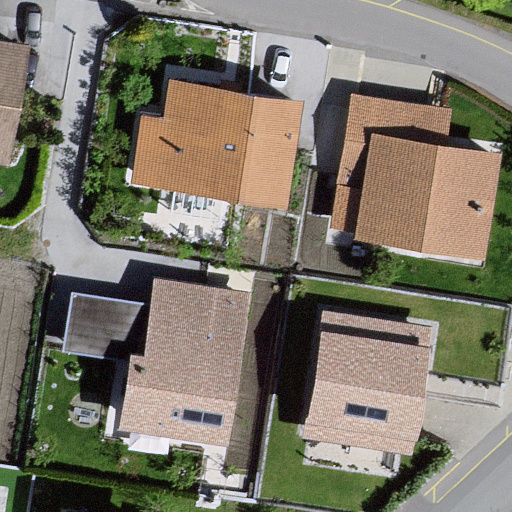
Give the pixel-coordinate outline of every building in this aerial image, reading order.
[(30,48),(0,42),(0,169),(10,172),(30,48)] [(305,105),(170,86),(166,119),(139,115),(127,193),(289,216),(305,105)] [(486,257),(502,157),(444,149),(449,114),(348,99),(334,190),(357,194),(351,237),(486,257)] [(252,300),(152,286),(150,304),(143,354),(122,351),(120,363),(110,432),(231,449),(252,300)] [(143,354),(150,304),(71,292),(61,354),(120,363),(122,351),(143,354)] [(431,332),(319,315),(300,438),(412,456),(431,332)]
